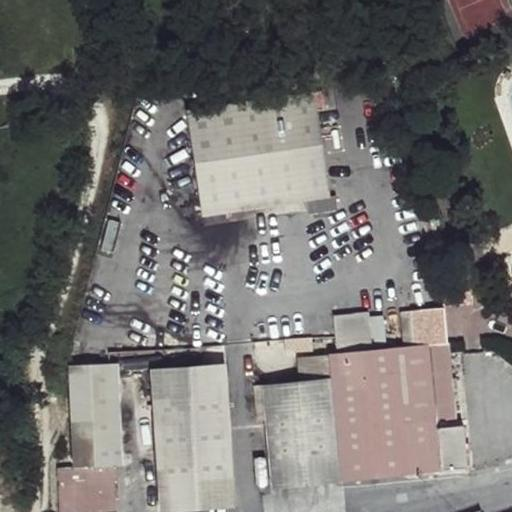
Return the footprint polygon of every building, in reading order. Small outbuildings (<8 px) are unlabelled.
[(327,192),(313,88),(183,107),(199,212),(327,192)] [(501,259),(503,264),(511,259),(511,255),(501,259)] [(511,259),(503,264),(510,282),(511,281),(511,259)] [(390,344),(401,475),(466,469),(462,426),(430,429),(430,420),(453,417),(443,302),(407,306),(410,342),(392,344),(390,344)] [(410,342),(407,306),(389,307),(392,344),(410,342)] [(331,312),(333,349),(368,346),(366,309),(331,312)] [(284,339),(285,353),(312,352),(311,337),(284,339)] [(368,346),(333,349),(326,350),(327,356),(328,378),(298,382),(259,386),(267,487),(337,480),(401,475),(390,344),(368,346)] [(328,378),(327,356),(296,358),(298,382),(328,378)] [(149,369),(159,511),(182,511),(234,508),(224,364),(149,369)] [(118,472),(112,371),(62,374),(68,475),(54,475),(56,511),(109,511),(108,473),(118,472)]
